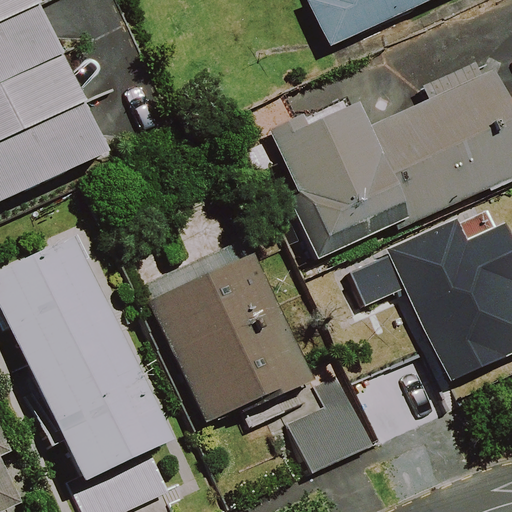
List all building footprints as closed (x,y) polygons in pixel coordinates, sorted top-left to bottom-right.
[(0,0),(0,206),(94,161),(17,0),(0,0)] [(436,0),(317,0),(339,46),(436,0)] [(309,268),(511,181),(511,97),(502,74),(351,138),(340,114),(258,149),(309,268)] [(360,308),(394,294),(433,391),(511,358),(511,274),(487,213),(344,271),(360,308)] [(154,454),(65,247),(0,275),(0,333),(68,491),(154,454)] [(296,391),(239,252),(135,295),(192,434),(296,391)] [(0,511),(13,511),(0,478),(0,511)]
